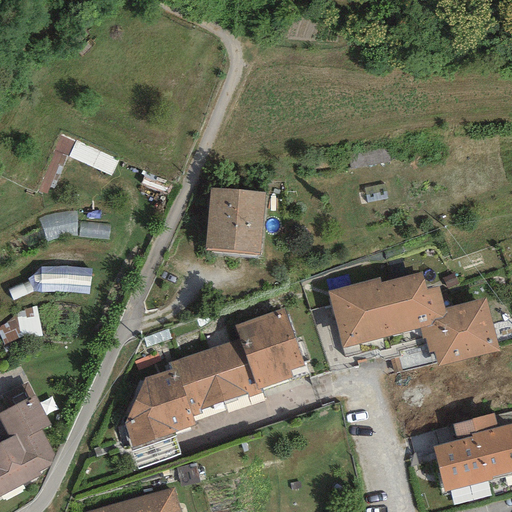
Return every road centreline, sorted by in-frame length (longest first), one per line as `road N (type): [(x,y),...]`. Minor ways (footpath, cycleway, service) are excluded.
road 1 (track): [(23,511),(46,495),(237,64),(227,37),(159,0)]
road 2 (unknown): [(401,511),(393,423),(360,375),(329,370),(283,383),(178,431)]
